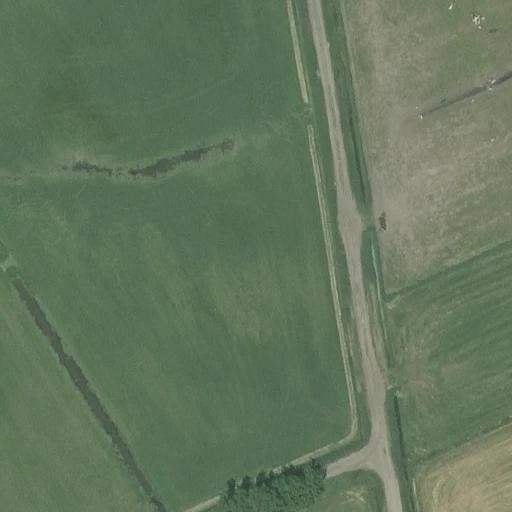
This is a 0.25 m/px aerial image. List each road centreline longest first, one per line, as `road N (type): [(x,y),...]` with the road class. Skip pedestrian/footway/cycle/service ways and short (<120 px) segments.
road 1 (track): [(397,511),(316,0)]
road 2 (track): [(255,511),(388,457)]
